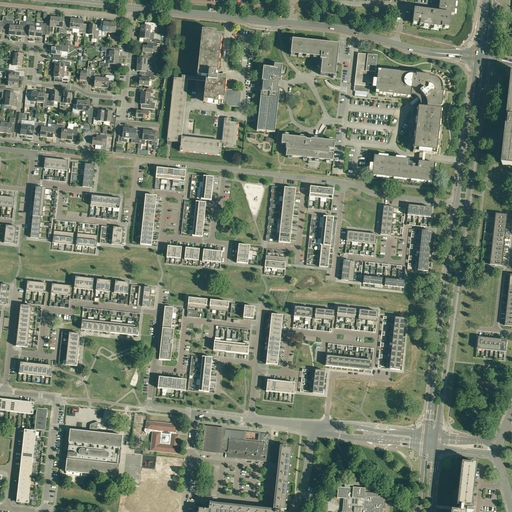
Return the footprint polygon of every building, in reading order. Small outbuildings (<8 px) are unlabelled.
[(437,27),(437,28),(441,29),(441,27),(448,26),(448,28),(450,15),(454,15),(452,14),(454,7),(455,7),(453,7),(455,0),(439,0),(438,11),(429,10),(429,11),(414,9),(412,24),(413,24),(413,22),(419,24),(419,26),(423,26),(423,25),(430,27),(437,27)] [(46,32),(45,35),(49,35),(49,32),(52,32),(53,27),(56,28),(57,18),(51,17),(50,21),(50,27),(46,27),(46,32)] [(57,18),(56,28),(59,28),(59,33),(66,34),(66,32),(66,25),(63,25),(63,19),(57,18)] [(73,29),(76,29),(77,20),(70,19),(70,26),(66,25),(66,32),(72,32),(73,29)] [(9,35),(15,36),(16,26),(13,26),(13,21),(7,20),(6,28),(9,28),(9,35)] [(83,21),(77,20),(76,29),(79,30),(79,33),(83,34),(83,37),(85,37),(86,27),(83,27),(83,21)] [(26,31),(26,30),(26,22),(19,22),(19,27),(16,26),(15,36),(21,37),(22,30),(26,31)] [(29,30),(29,33),(29,36),(35,37),(36,27),(33,27),(33,23),(26,22),(26,30),(29,30)] [(96,26),(93,25),(93,24),(90,23),(90,24),(90,25),(89,25),(88,35),(92,35),(91,39),(98,40),(98,36),(99,32),(95,32),(96,28),(96,26)] [(103,23),(103,26),(103,29),(99,28),(99,32),(98,36),(105,37),(106,32),(109,33),(110,23),(103,23)] [(120,38),(121,31),(115,30),(116,24),(110,23),(109,33),(112,33),(111,37),(120,38)] [(157,24),(147,23),(147,26),(141,26),(140,32),(150,33),(150,30),(154,30),(155,27),(156,28),(157,24)] [(42,31),(46,32),(46,27),(46,24),(40,24),(39,28),(36,27),(35,37),(41,38),(42,31)] [(217,74),(221,38),(216,37),(216,32),(202,31),(197,78),(188,77),(188,76),(186,76),(182,76),(181,79),(174,78),(167,141),(171,142),(180,143),(179,152),(221,156),(222,147),(235,149),(238,123),(230,122),(231,119),(224,119),(222,142),(181,138),(187,80),(198,81),(199,81),(205,82),(203,102),(214,103),(214,104),(217,104),(238,106),(238,108),(240,91),(239,92),(223,91),(224,82),(221,81),(221,75),(217,74)] [(146,39),(146,43),(150,43),(155,44),(155,40),(153,40),(154,37),(149,36),(150,33),(140,32),(140,39),(146,39)] [(292,40),(291,44),(290,55),(291,55),(291,53),(298,54),(298,56),(298,54),(305,54),(305,57),(306,57),(306,55),(313,55),(312,57),(313,57),(313,55),(320,56),(319,63),(317,66),(318,66),(319,65),(320,65),(321,66),(319,68),(320,68),(321,67),(320,75),(324,76),(335,77),(336,62),(337,62),(337,59),(336,58),(337,55),(338,55),(337,55),(338,45),(324,43),(292,40)] [(157,44),(155,44),(150,43),(149,47),(143,46),(142,53),(152,54),(152,51),(156,51),(157,44)] [(59,48),(55,48),(52,48),(52,49),(51,48),(50,53),(51,54),(51,55),(57,55),(56,58),(61,59),(61,52),(68,53),(69,46),(59,45),(59,48)] [(10,53),(10,54),(12,56),(13,56),(13,60),(22,61),(23,54),(19,54),(17,54),(17,50),(17,47),(11,47),(10,50),(10,53)] [(109,58),(118,59),(119,52),(113,52),(113,49),(102,48),(102,50),(105,50),(105,54),(109,55),(109,58)] [(410,97),(410,95),(412,95),(414,96),(415,97),(417,98),(413,101),(414,103),(418,100),(419,102),(420,104),(420,105),(420,107),(418,107),(413,152),(423,153),(425,153),(435,154),(435,155),(436,155),(441,109),(440,109),(439,109),(439,107),(441,107),(442,103),(443,92),(440,92),(441,89),(441,86),(440,85),(440,83),(439,82),(438,81),(436,80),(435,79),(434,79),(432,79),(429,78),(430,76),(419,75),(415,74),(415,75),(415,77),(412,76),(413,75),(413,74),(381,71),(381,73),(377,72),(377,75),(375,74),(376,69),(377,56),(358,54),(357,62),(360,63),(360,65),(357,64),(356,71),(355,71),(356,71),(355,79),(356,79),(355,81),(354,91),(369,93),(370,84),(373,84),(372,88),(373,88),(373,87),(376,88),(375,92),(379,92),(378,94),(410,97)] [(137,65),(147,66),(147,63),(151,63),(152,56),(144,56),(144,59),(138,59),(137,65)] [(118,65),(118,59),(109,58),(108,61),(104,61),(104,67),(111,68),(111,65),(118,65)] [(9,64),(9,69),(15,70),(16,67),(18,67),(22,67),(22,61),(13,60),(13,64),(9,64)] [(55,64),(54,70),(64,71),(64,67),(70,67),(70,62),(64,61),(64,65),(55,64)] [(86,81),(86,77),(87,75),(90,75),(90,78),(91,68),(91,62),(89,62),(88,68),(87,68),(87,69),(84,69),(83,72),(80,71),(79,81),(86,81)] [(146,70),(147,66),(137,65),(136,71),(146,72),(146,76),(153,77),(153,73),(148,73),(148,70),(146,70)] [(264,132),(265,129),(267,129),(267,132),(275,133),(279,93),(277,93),(277,87),(278,87),(277,87),(278,80),(280,80),(282,66),(274,65),(273,68),(263,67),(261,82),(263,82),(262,86),(261,85),(256,131),(264,132)] [(54,77),(55,77),(63,78),(62,82),(68,82),(69,77),(63,76),(64,71),(54,70),(54,77)] [(6,72),(5,79),(9,79),(9,80),(18,80),(19,74),(9,73),(8,73),(6,72)] [(107,89),(108,82),(114,83),(114,76),(107,75),(105,77),(105,79),(102,78),(101,88),(107,89)] [(153,77),(146,76),(145,76),(145,79),(140,79),(139,85),(149,86),(149,80),(153,80),(155,80),(155,77),(153,77)] [(202,90),(203,82),(199,81),(198,81),(196,81),(195,89),(197,89),(202,90)] [(508,121),(506,142),(503,165),(511,166),(511,84),(509,113),(508,118),(508,121)] [(6,93),(5,99),(14,100),(15,94),(10,93),(10,90),(4,89),(4,93),(6,93)] [(141,99),(150,99),(150,93),(152,94),(153,91),(147,90),(146,93),(141,93),(141,99)] [(34,102),(37,102),(38,93),(37,93),(37,92),(37,91),(33,91),(33,92),(32,92),(31,99),(25,98),(25,104),(34,105),(34,102)] [(48,98),(47,100),(47,106),(54,107),(54,102),(57,102),(60,102),(60,100),(61,100),(61,97),(58,96),(58,93),(52,92),(51,98),(48,98)] [(47,108),(47,106),(47,100),(44,100),(44,94),(38,93),(37,102),(43,103),(43,107),(47,108)] [(64,100),(61,100),(60,100),(60,102),(60,106),(66,107),(66,104),(70,104),(71,94),(65,94),(64,100)] [(14,100),(5,99),(5,106),(2,105),(2,109),(8,110),(9,106),(13,107),(14,100)] [(146,109),(149,109),(154,110),(155,103),(152,103),(153,100),(150,99),(141,99),(140,105),(146,105),(146,109)] [(79,111),(82,111),(83,101),(77,101),(76,107),(73,107),(72,114),(79,115),(79,111)] [(85,115),(88,116),(88,124),(91,124),(93,109),(89,108),(90,102),(83,101),(82,111),(86,111),(85,115)] [(149,109),(146,109),(143,109),(142,112),(137,111),(136,118),(145,119),(145,115),(148,116),(149,109)] [(97,121),(103,122),(105,112),(98,111),(97,118),(94,118),(93,125),(97,125),(97,121)] [(115,118),(112,118),(111,118),(111,112),(105,112),(103,122),(110,123),(110,125),(114,125),(115,118)] [(9,124),(6,124),(5,133),(11,134),(11,127),(14,127),(15,118),(12,118),(12,120),(10,121),(9,124)] [(18,121),(17,128),(21,129),(20,131),(20,135),(27,136),(28,126),(28,122),(25,121),(18,121)] [(28,126),(27,136),(33,136),(33,133),(34,130),(37,130),(38,123),(31,122),(28,122),(28,126)] [(38,123),(37,130),(41,131),(40,133),(40,137),(46,138),(47,128),(44,128),(45,124),(38,123)] [(47,128),(46,138),(53,138),(53,135),(54,130),(57,130),(58,126),(58,125),(56,125),(51,124),(48,124),(47,128)] [(67,130),(66,140),(72,140),(72,136),(73,134),(77,134),(77,133),(78,128),(73,128),(73,124),(68,124),(68,127),(67,130)] [(58,126),(57,130),(62,130),(61,135),(61,139),(66,140),(67,130),(64,130),(64,127),(58,126)] [(124,128),(123,128),(123,135),(119,134),(118,142),(122,142),(122,138),(129,139),(130,129),(129,129),(129,128),(124,127),(124,128)] [(131,143),(138,144),(139,136),(135,136),(136,130),(130,129),(129,139),(132,139),(131,143)] [(142,140),(149,141),(150,131),(148,131),(149,130),(148,130),(144,129),(144,130),(143,131),(142,137),(139,136),(138,144),(137,152),(141,152),(141,144),(142,144),(142,140)] [(151,131),(150,131),(149,141),(151,141),(151,145),(157,146),(158,139),(154,138),(155,132),(155,131),(152,130),(151,131)] [(106,136),(100,136),(99,139),(93,138),(92,145),(101,146),(101,142),(106,143),(106,136)] [(334,142),(316,140),(311,139),(310,140),(305,140),(306,139),(282,136),(281,144),(287,145),(286,156),(309,159),(308,161),(309,161),(309,160),(320,161),(320,162),(321,160),(332,161),(333,153),(327,153),(328,149),(333,150),(334,142)] [(423,153),(422,155),(422,162),(418,162),(417,168),(414,168),(415,165),(409,164),(409,160),(374,156),(373,165),(370,164),(369,172),(370,172),(372,172),(372,176),(432,183),(432,185),(433,185),(435,163),(434,163),(434,164),(424,162),(425,153),(423,153)] [(54,230),(52,243),(59,244),(60,232),(54,231),(54,230)] [(66,244),(66,245),(73,245),(74,233),(73,233),(67,232),(66,244)] [(76,246),(83,246),(84,234),(78,234),(78,233),(77,233),(76,246)] [(90,235),(89,247),(96,248),(97,235),(97,236),(90,235)] [(271,268),(272,256),(266,256),(264,267),(264,268),(271,269),(271,268)] [(286,258),(279,257),(278,269),(285,270),(286,258)] [(343,260),(342,267),(343,267),(355,268),(355,261),(343,260)] [(353,281),(354,275),(342,273),(341,280),(353,281)] [(139,286),(138,293),(150,294),(151,287),(139,286)] [(187,307),(197,308),(198,299),(188,298),(187,307)] [(198,299),(197,308),(206,309),(207,300),(198,299)] [(149,301),(137,300),(137,306),(148,308),(149,308),(149,301)] [(210,300),(210,301),(209,310),(218,311),(219,302),(219,301),(210,300)] [(219,302),(218,311),(228,312),(229,303),(229,302),(219,301),(219,302)] [(254,307),(249,307),(249,306),(244,305),(244,312),(253,313),(254,313),(254,307)] [(336,317),(346,318),(347,309),(337,308),(336,317)] [(315,310),(315,311),(314,319),(324,320),(325,311),(325,310),(315,309),(315,310)] [(346,318),(355,319),(356,312),(356,310),(347,309),(346,318)] [(333,321),(334,312),(334,311),(325,310),(325,311),(324,320),(333,321)] [(367,320),(368,311),(359,310),(359,312),(358,319),(367,320)] [(368,311),(367,320),(377,321),(377,312),(378,312),(368,311)] [(160,360),(161,360),(170,361),(174,330),(171,329),(171,330),(162,329),(159,360),(160,360)] [(37,408),(37,410),(35,430),(45,431),(45,426),(46,423),(47,409),(37,408)] [(176,434),(177,425),(147,421),(146,429),(145,429),(145,430),(145,431),(145,432),(146,433),(147,433),(148,433),(149,433),(150,433),(150,432),(151,432),(151,431),(153,432),(151,451),(177,454),(179,435),(176,434)] [(97,433),(98,422),(91,424),(90,425),(90,426),(89,432),(70,430),(68,443),(67,459),(65,472),(118,478),(119,465),(121,449),(123,436),(97,433)] [(205,428),(203,451),(209,451),(209,452),(222,454),(222,453),(227,453),(227,458),(241,459),(243,440),(244,432),(205,428)] [(241,459),(251,460),(253,441),(248,441),(243,440),(241,459)] [(263,442),(262,442),(261,458),(268,459),(270,443),(263,443),(263,442)] [(279,446),(273,507),(272,509),(209,502),(209,505),(204,504),(204,505),(205,505),(204,509),(198,509),(198,511),(280,511),(281,509),(285,510),(291,448),(284,448),(284,446),(279,446)] [(456,511),(451,510),(450,511),(471,511),(472,510),(471,510),(471,507),(472,507),(472,506),(473,506),(473,505),(473,504),(473,503),(473,502),(472,501),(472,499),(470,499),(474,464),(461,463),(458,490),(454,489),(452,506),(457,506),(456,511)] [(345,499),(343,499),(342,511),(343,511),(380,511),(381,509),(385,509),(385,505),(383,505),(384,501),(388,501),(388,497),(379,496),(379,497),(377,497),(378,494),(365,493),(366,488),(353,487),(353,488),(338,487),(337,498),(345,499)]
